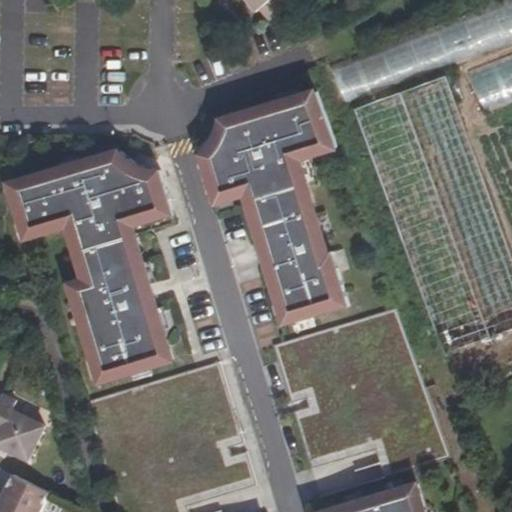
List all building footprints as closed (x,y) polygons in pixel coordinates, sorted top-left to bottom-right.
[(270,21),(286,8),(280,0),(247,0),(250,3),(254,0),(261,9),(270,21)] [(250,3),(257,12),(261,9),(254,0),(250,3)] [(511,8),(334,64),(343,94),(511,41),(511,8)] [(364,104),(440,352),(511,330),(511,262),(455,77),(364,104)] [(270,98),(272,105),(294,99),(291,91),(270,98)] [(280,303),(287,324),(350,305),(333,251),(320,255),(316,241),(324,239),(299,158),(338,146),(318,92),(294,99),(272,105),(247,113),(226,119),(223,120),(221,128),(217,137),(213,145),(207,151),(202,158),(215,203),(247,193),(249,199),(257,227),(262,242),(268,261),(280,303)] [(223,112),(226,119),(247,113),(245,105),(223,112)] [(100,157),(122,150),(120,143),(98,150),(100,157)] [(128,156),(123,150),(122,150),(100,157),(83,162),(62,168),(12,184),(23,221),(29,239),(71,227),(74,238),(81,236),(85,250),(78,252),(81,261),(87,280),(79,282),(72,284),(77,299),(83,321),(95,359),(101,380),(102,381),(131,372),(150,366),(173,359),(164,329),(158,307),(151,284),(144,262),(136,234),(133,227),(174,215),(175,214),(161,169),(155,168),(149,167),(142,164),(137,162),(132,159),(128,156)] [(62,168),(83,162),(81,155),(60,161),(62,168)] [(251,229),(257,227),(249,199),(242,201),(251,229)] [(133,227),(136,234),(176,222),(174,215),(133,227)] [(29,239),(23,221),(16,223),(22,241),(29,239)] [(74,238),(78,252),(85,250),(81,236),(74,238)] [(268,261),(262,242),(255,244),(261,263),(268,261)] [(144,262),(151,284),(157,282),(150,260),(144,262)] [(87,280),(81,261),(74,263),(79,282),(87,280)] [(83,321),(77,299),(70,301),(76,323),(83,321)] [(280,326),(287,324),(280,303),(274,305),(280,326)] [(158,307),(164,329),(171,327),(164,305),(158,307)] [(453,461),(397,307),(274,345),(291,403),(306,398),(309,406),(294,410),(311,468),(381,447),(391,479),(453,461)] [(101,380),(95,359),(88,361),(94,382),(101,380)] [(125,511),(184,511),(183,507),(257,484),(246,450),(232,455),(229,447),(244,442),(220,361),(92,400),(125,511)] [(150,366),(131,372),(133,379),(153,373),(150,366)] [(5,392),(0,402),(0,431),(1,432),(0,435),(0,443),(31,459),(48,425),(15,408),(19,399),(5,392)] [(0,507),(0,511),(41,511),(51,491),(16,474),(0,507)] [(324,511),(426,511),(418,484),(324,511)]
